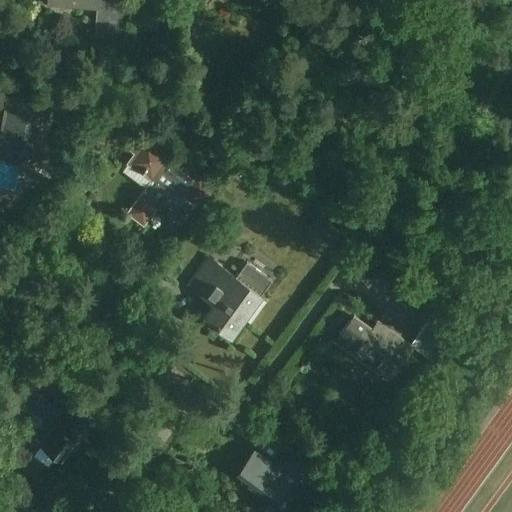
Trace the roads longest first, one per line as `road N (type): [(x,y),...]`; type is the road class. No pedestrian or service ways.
road 1 (track): [(511,65),(472,154),(388,230),(350,280)]
road 2 (residential): [(350,280),(242,410),(228,414),(185,384)]
road 3 (residential): [(185,384),(72,295),(0,270)]
road 4 (residential): [(97,511),(185,384)]
